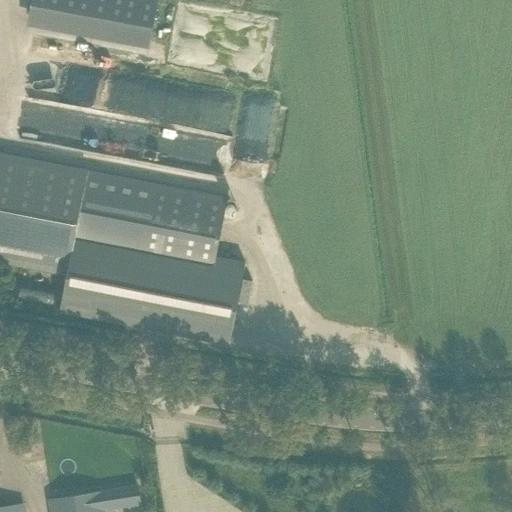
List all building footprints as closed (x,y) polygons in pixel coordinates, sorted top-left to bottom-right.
[(32,0),(28,25),(148,47),(156,0),(32,0)] [(229,176),(243,109),(138,86),(132,118),(144,120),(140,141),(206,155),(203,170),(229,176)] [(0,153),(0,262),(66,275),(60,307),(229,340),(236,302),(241,277),(244,262),(215,256),(226,198),(0,153)] [(241,277),(236,302),(247,304),(252,280),(241,277)] [(140,504),(137,486),(50,499),(52,511),(103,511),(103,509),(140,504)]
